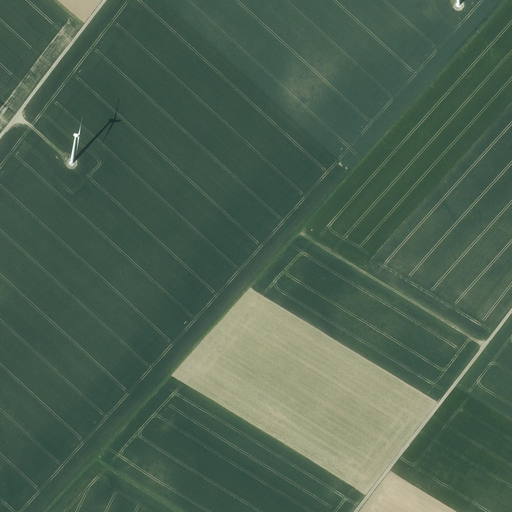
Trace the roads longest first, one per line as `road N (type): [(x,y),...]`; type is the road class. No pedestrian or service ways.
road 1 (track): [(299,234),(507,0)]
road 2 (track): [(94,459),(299,234)]
road 3 (track): [(511,310),(356,511)]
road 4 (track): [(484,345),(299,234)]
road 5 (track): [(104,0),(0,137)]
